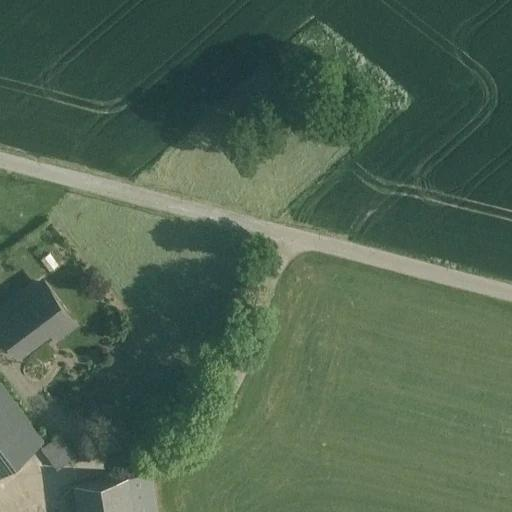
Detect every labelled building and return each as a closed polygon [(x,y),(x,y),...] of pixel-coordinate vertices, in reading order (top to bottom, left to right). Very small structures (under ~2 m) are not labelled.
[(0,313),(0,328),(7,338),(19,354),(51,330),(55,336),(72,323),(41,283),(0,313)] [(0,472),(42,440),(0,384),(0,472)] [(61,433),(42,448),(58,469),(77,454),(61,433)] [(157,511),(152,474),(127,477),(132,511),(157,511)] [(80,511),(132,511),(127,477),(76,485),(80,511)]
